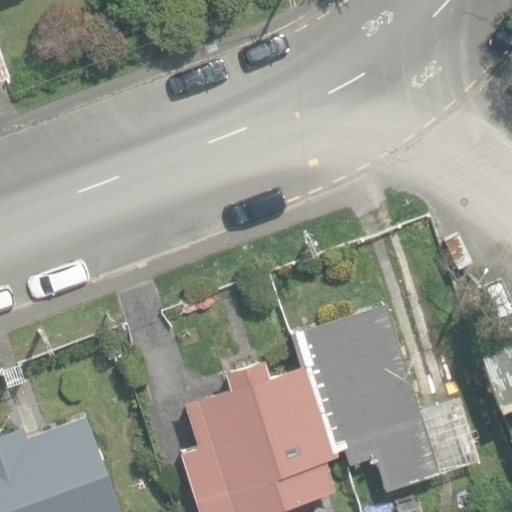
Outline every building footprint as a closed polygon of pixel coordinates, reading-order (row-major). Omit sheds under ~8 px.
[(440,238),(454,267),(469,259),(454,231),(440,238)] [(287,329),(298,364),(333,451),(343,448),(347,461),(370,454),(381,489),(437,471),(382,299),(287,329)] [(511,335),(475,348),(497,411),(511,405),(511,335)] [(333,451),(298,364),(265,374),(260,358),(222,370),(226,385),(181,399),(195,444),(178,449),(197,511),(278,511),(276,505),(331,488),(322,458),(334,455),(333,451)] [(0,511),(119,511),(81,411),(23,432),(20,423),(0,430),(0,511)] [(488,466),(495,488),(511,482),(511,470),(495,412),(460,423),(474,470),(488,466)]
